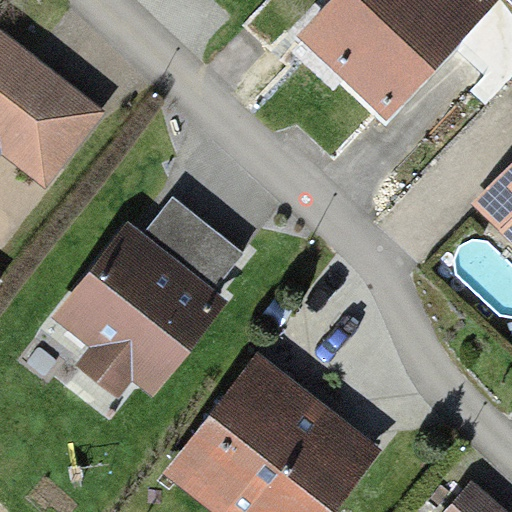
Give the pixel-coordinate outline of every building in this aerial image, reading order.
[(491,0),(342,0),(302,50),(396,125),(495,2),(491,0)] [(104,111),(0,29),(0,155),(43,189),(104,111)] [(511,181),(479,220),(511,247),(511,181)] [(244,252),(173,196),(144,233),(128,220),(52,317),(90,347),(76,364),(120,399),(133,382),(151,396),(227,299),(215,289),(244,252)] [(247,373),(161,485),(196,511),(333,511),(369,466),(247,373)] [(478,511),(463,498),(450,511),(478,511)]
